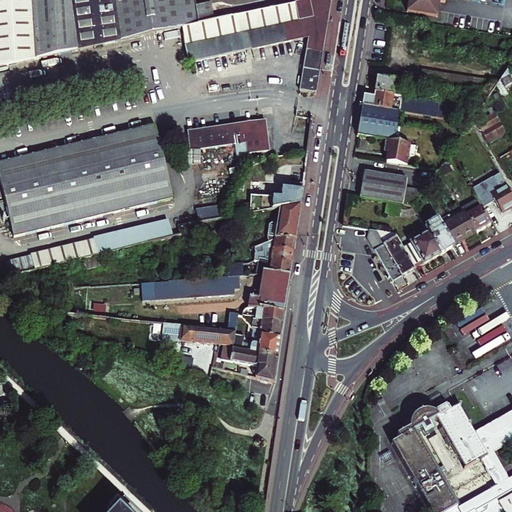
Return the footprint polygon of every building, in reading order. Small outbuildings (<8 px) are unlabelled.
[(0,0),(0,67),(185,28),(192,64),(312,38),(310,51),(305,50),(299,91),(316,93),(321,61),(330,0),(314,0),(306,2),(297,4),(196,26),(191,0),(0,0)] [(407,0),(406,12),(436,17),(438,2),(444,3),(444,1),(440,0),(407,0)] [(505,88),(511,83),(511,78),(508,71),(501,80),(505,88)] [(421,72),(421,76),(419,86),(426,87),(428,73),(421,72)] [(426,87),(433,88),(436,74),(428,73),(426,87)] [(402,74),(401,83),(410,85),(419,86),(421,76),(402,74)] [(433,88),(441,90),(443,75),(436,74),(433,88)] [(441,90),(449,91),(451,76),(443,75),(441,90)] [(451,76),(449,91),(456,92),(458,78),(451,76)] [(458,78),(456,92),(463,93),(466,79),(458,78)] [(375,93),(393,96),(394,88),(409,91),(410,85),(401,83),(377,79),(375,93)] [(466,79),(463,93),(472,95),(474,80),(466,79)] [(472,95),(479,96),(481,81),(474,80),(472,95)] [(479,96),(485,97),(487,82),(481,81),(479,96)] [(489,97),(497,87),(498,84),(493,83),(487,82),(485,97),(489,97)] [(365,96),(363,106),(400,112),(454,121),(456,107),(393,96),(375,93),(374,97),(365,96)] [(487,101),(480,111),(475,118),(478,124),(491,116),(490,114),(493,112),(487,101)] [(387,140),(395,142),(400,112),(363,106),(358,136),(387,140)] [(491,116),(478,124),(488,142),(503,133),(504,132),(493,112),(490,114),(491,116)] [(270,152),(266,122),(249,123),(188,132),(191,152),(236,145),(239,159),(250,158),(249,155),(270,152)] [(0,214),(6,213),(12,237),(171,198),(153,124),(0,161),(0,186),(3,201),(0,201),(0,214)] [(408,166),(411,144),(395,142),(387,140),(386,152),(390,153),(388,163),(408,166)] [(390,203),(404,206),(408,179),(364,172),(360,199),(390,203)] [(290,173),(289,182),(303,184),(305,175),(290,173)] [(511,207),(511,195),(500,174),(493,178),(500,190),(492,194),(490,191),(485,194),(480,185),(473,188),(484,208),(495,201),(502,213),(511,207)] [(248,214),(280,208),(301,205),(303,184),(289,182),(288,189),(281,188),(280,198),(250,195),(249,204),(248,214)] [(269,240),(275,240),(295,239),(301,205),(280,208),(278,223),(273,223),(269,225),(267,237),(269,240)] [(477,205),(464,213),(477,234),(491,226),(481,209),(480,210),(477,205)] [(195,212),(197,223),(223,218),(225,218),(223,207),(195,212)] [(462,209),(439,222),(453,247),(477,234),(464,213),(462,209)] [(425,228),(440,255),(454,248),(453,247),(439,222),(438,221),(425,228)] [(4,262),(8,277),(164,239),(160,223),(142,227),(143,229),(4,262)] [(412,246),(404,251),(415,270),(440,255),(425,228),(407,238),(412,246)] [(369,239),(378,257),(393,283),(415,270),(404,251),(394,234),(371,230),(369,239)] [(274,248),(293,251),(295,239),(275,240),(274,248)] [(272,260),(292,263),(293,251),(274,248),(268,249),(264,249),(265,257),(272,260)] [(272,260),(271,265),(270,272),(290,275),(292,263),(272,260)] [(243,275),(247,275),(258,274),(259,271),(260,264),(260,262),(258,262),(252,261),(250,263),(243,263),(243,275)] [(240,275),(243,275),(243,263),(227,264),(227,276),(240,275)] [(256,308),(284,312),(290,275),(270,272),(265,271),(262,291),(255,290),(253,297),(249,297),(248,307),(256,308)] [(160,282),(140,283),(141,301),(162,299),(188,297),(200,296),(235,293),(234,288),(241,287),(240,275),(227,276),(160,282)] [(255,321),(282,325),(284,312),(256,308),(255,317),(255,321)] [(235,333),(237,320),(237,318),(238,315),(228,313),(225,332),(235,333)] [(243,319),(250,331),(251,320),(243,319)] [(260,332),(260,335),(280,339),(282,325),(255,321),(251,320),(250,331),(260,332)] [(161,339),(218,347),(219,331),(161,325),(161,339)] [(273,383),(277,358),(232,351),(235,333),(225,332),(219,331),(218,347),(223,348),(221,362),(257,367),(255,378),(262,380),(273,382),(273,383)] [(246,334),(235,333),(232,351),(277,358),(280,339),(260,335),(259,345),(252,344),(251,344),(250,345),(250,346),(245,345),(246,334)] [(189,360),(170,355),(166,369),(186,374),(189,360)] [(416,431),(418,433),(419,435),(420,435),(422,436),(424,435),(425,434),(426,432),(426,430),(426,429),(424,426),(430,423),(459,474),(475,465),(481,476),(494,468),(488,457),(511,443),(511,410),(467,436),(452,410),(442,415),(440,411),(427,418),(426,417),(425,416),(424,415),(422,415),(419,414),(416,414),(413,415),(411,417),(409,420),(408,423),(408,426),(409,429),(391,438),(394,443),(385,447),(422,511),(445,511),(439,500),(447,495),(411,433),(416,431)] [(511,511),(511,477),(502,483),(494,468),(481,476),(489,490),(455,510),(447,495),(439,500),(445,511),(511,511)]
